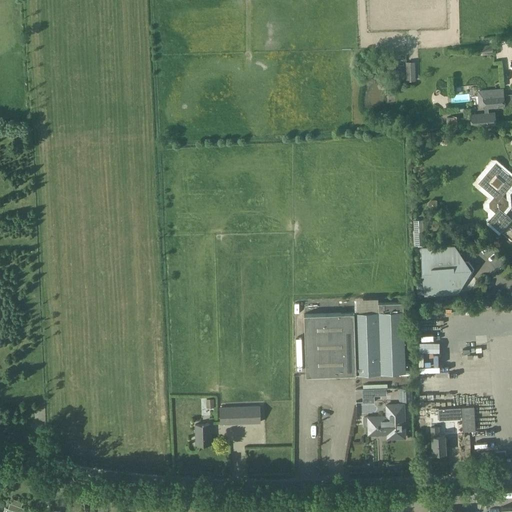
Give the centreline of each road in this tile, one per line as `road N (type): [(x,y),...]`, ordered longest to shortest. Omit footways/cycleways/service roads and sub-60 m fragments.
road 1 (unclassified): [(0,445),(64,468),(174,482),(511,481)]
road 2 (unknown): [(336,483),(347,398),(326,382),(314,383),(302,404),(296,482)]
